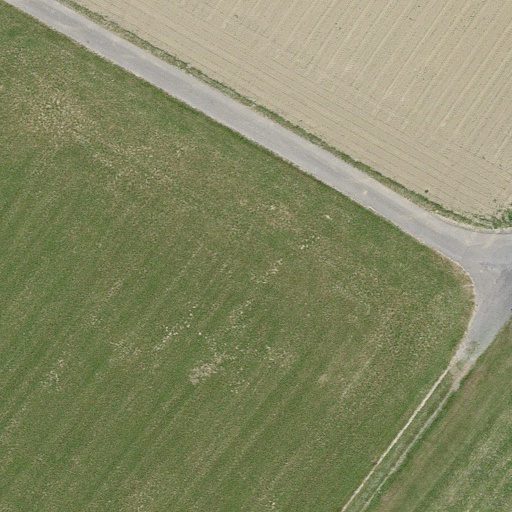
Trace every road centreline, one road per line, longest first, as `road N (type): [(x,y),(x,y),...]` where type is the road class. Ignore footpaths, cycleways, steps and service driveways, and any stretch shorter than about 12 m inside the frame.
road 1 (track): [(33,0),(511,270)]
road 2 (track): [(354,511),(511,302)]
